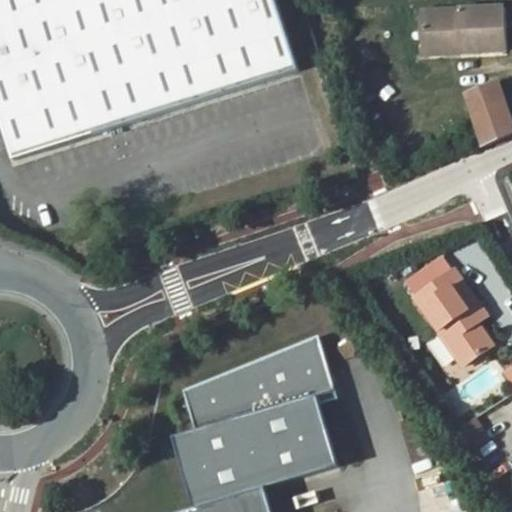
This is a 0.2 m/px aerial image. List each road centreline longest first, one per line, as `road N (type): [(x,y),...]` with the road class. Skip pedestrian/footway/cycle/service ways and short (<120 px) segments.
road 1 (residential): [(426,192),(202,252),(122,295),(58,294)]
road 2 (residential): [(90,359),(134,322),(426,192)]
road 3 (unknown): [(386,511),(371,430),(345,370)]
